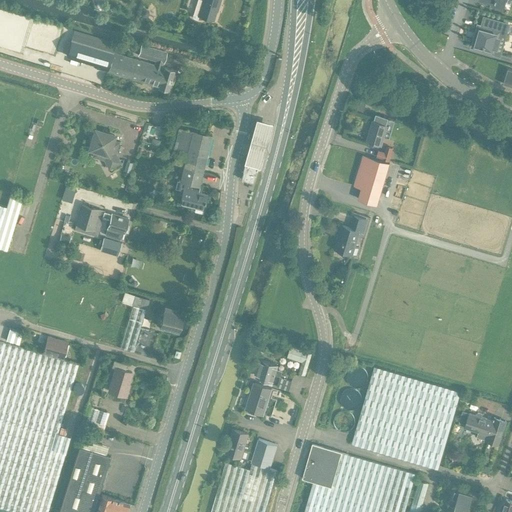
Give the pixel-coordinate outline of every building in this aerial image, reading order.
[(214,19),(219,0),(202,0),(199,14),(214,19)] [(482,0),(493,3),(493,5),(501,8),(502,8),(504,0),(482,0)] [(508,25),(485,18),(482,26),(478,25),(476,32),(474,38),(472,45),(493,52),(495,46),(498,47),(501,38),(498,37),(499,33),(505,35),(508,25)] [(174,70),(162,66),(167,51),(142,43),(138,54),(156,59),(155,64),(114,52),(115,47),(111,46),(113,42),(73,30),(66,54),(97,63),(96,67),(168,88),(174,70)] [(503,83),(511,85),(511,69),(508,69),(503,83)] [(359,101),(356,111),(357,112),(363,113),(366,103),(359,101)] [(373,120),(368,139),(381,143),(383,136),(389,137),(395,119),(388,117),(388,116),(375,112),(373,120)] [(255,118),(243,163),(259,168),(261,160),(272,123),(268,122),(255,118)] [(187,153),(183,168),(203,172),(211,136),(179,128),(173,149),(187,153)] [(120,162),(115,153),(118,142),(113,141),(114,135),(95,129),(93,135),(91,134),(89,142),(91,142),(89,148),(95,150),(94,153),(107,156),(112,167),(120,162)] [(384,151),(378,150),(376,156),(383,158),(382,160),(389,162),(393,147),(386,145),(384,151)] [(363,155),(354,185),(361,188),(358,198),(377,204),(389,163),(363,155)] [(244,172),(242,179),(253,182),(258,165),(246,162),(243,172),(244,172)] [(199,187),(203,172),(183,168),(180,182),(186,184),(185,190),(183,189),(179,204),(203,210),(207,195),(198,193),(199,187)] [(10,193),(6,207),(0,227),(0,248),(7,250),(23,196),(10,193)] [(81,204),(75,223),(98,230),(102,217),(104,212),(104,211),(81,204)] [(124,232),(128,219),(104,212),(102,217),(109,220),(105,234),(121,239),(123,232),(124,232)] [(363,231),(366,220),(354,216),(351,227),(342,224),(335,249),(356,255),(358,247),(354,245),(358,230),(363,231)] [(61,235),(59,242),(67,244),(69,238),(61,235)] [(117,255),(121,242),(103,237),(100,249),(117,255)] [(133,305),(120,347),(133,351),(134,351),(146,309),(149,300),(125,292),(122,302),(133,305)] [(165,305),(161,316),(173,320),(174,319),(180,321),(183,313),(171,309),(172,307),(165,305)] [(180,322),(180,321),(174,319),(173,320),(161,316),(159,325),(177,331),(178,329),(180,329),(182,324),(180,322)] [(19,344),(22,332),(9,329),(6,341),(19,344)] [(62,358),(67,342),(47,336),(42,352),(62,358)] [(58,433),(69,394),(78,365),(0,341),(0,507),(16,511),(47,511),(65,453),(53,450),(58,433)] [(302,361),(301,364),(299,372),(305,374),(312,352),(290,346),(287,356),(302,361)] [(281,376),(283,370),(277,368),(278,365),(262,359),(259,369),(258,368),(256,373),(257,374),(257,376),(273,381),(276,374),(281,376)] [(127,388),(132,373),(125,371),(127,365),(115,361),(113,367),(116,368),(109,392),(126,397),(128,388),(127,388)] [(438,469),(461,391),(374,366),(352,444),(438,469)] [(72,391),(81,394),(86,376),(77,374),(72,391)] [(290,391),(293,382),(280,378),(277,387),(290,391)] [(246,408),(262,413),(271,416),(277,399),(268,396),(271,387),(254,382),(246,408)] [(477,414),(470,412),(464,410),(460,422),(466,425),(479,430),(479,431),(477,436),(487,439),(499,444),(507,421),(495,417),(493,420),(482,416),(482,413),(478,412),(477,414)] [(245,459),(248,451),(242,449),(247,433),(233,428),(225,452),(245,459)] [(69,436),(58,433),(53,450),(65,453),(69,436)] [(272,467),(274,462),(271,461),(276,445),(258,439),(251,460),(272,467)] [(302,477),(314,480),(331,486),(341,452),(313,443),(302,477)] [(62,511),(92,511),(109,455),(78,446),(60,511),(62,511)] [(404,511),(415,473),(341,452),(331,486),(314,480),(304,511),(404,511)] [(264,511),(277,471),(252,463),(250,469),(225,462),(210,511),(264,511)] [(419,511),(429,483),(419,480),(409,511),(419,511)] [(468,511),(475,492),(469,490),(468,493),(459,490),(459,491),(454,490),(452,497),(457,498),(452,511),(468,511)] [(474,511),(480,494),(475,492),(468,511),(474,511)] [(107,511),(126,511),(129,503),(101,495),(95,511),(105,511),(106,511),(107,511)] [(501,511),(511,511),(511,500),(505,499),(501,511)]
